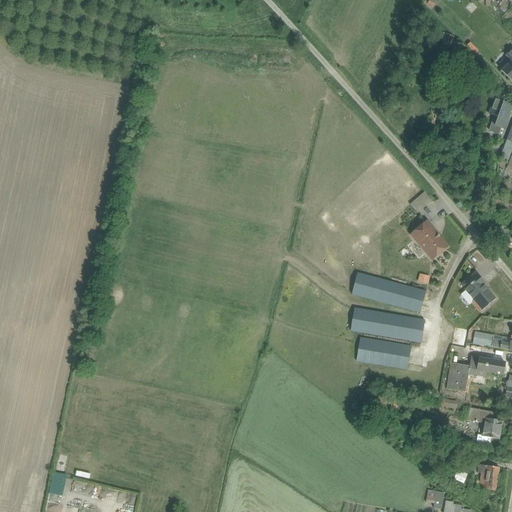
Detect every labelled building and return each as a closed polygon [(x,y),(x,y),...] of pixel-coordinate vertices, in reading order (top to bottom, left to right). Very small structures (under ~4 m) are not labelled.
[(438,52),(450,57),(458,36),(446,31),(438,52)] [(511,52),(495,69),(511,85),(511,84),(511,52)] [(20,90),(4,170),(102,190),(109,158),(110,158),(127,76),(42,59),(30,57),(26,79),(24,79),(22,91),(20,90)] [(490,127),(505,132),(511,107),(497,103),(490,127)] [(430,262),(448,248),(427,221),(408,236),(430,262)] [(428,287),(363,270),(357,291),(422,309),(428,287)] [(478,314),(496,299),(488,290),(487,290),(484,286),(486,285),(476,272),(461,285),(465,290),(464,290),(465,292),(460,296),(469,306),(471,305),(478,314)] [(416,342),(421,322),(357,308),(352,328),(416,342)] [(443,313),(443,320),(455,321),(456,313),(443,313)] [(497,351),(511,353),(511,339),(499,338),(497,351)] [(425,350),(360,340),(356,364),(421,374),(425,350)] [(471,374),(501,379),(504,364),(474,359),(471,374)] [(478,435),(498,440),(503,416),(470,409),(467,422),(480,424),(478,435)] [(65,414),(61,433),(73,436),(77,418),(65,414)] [(461,443),(451,443),(450,458),(461,459),(461,443)] [(477,489),(496,492),(500,469),(481,466),(477,489)] [(436,509),(437,489),(421,489),(421,502),(428,502),(428,509),(436,509)] [(440,500),(437,511),(440,511),(447,511),(450,502),(440,500)]
